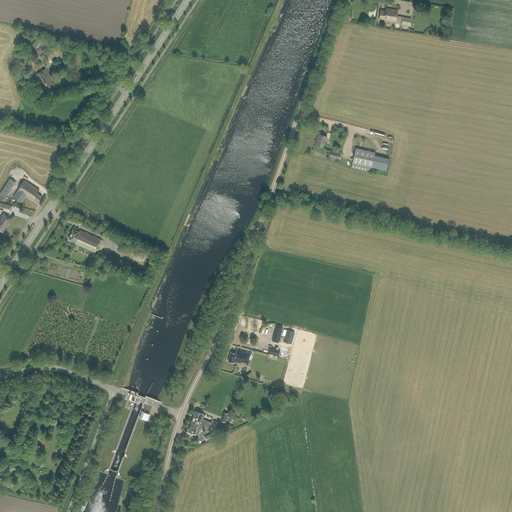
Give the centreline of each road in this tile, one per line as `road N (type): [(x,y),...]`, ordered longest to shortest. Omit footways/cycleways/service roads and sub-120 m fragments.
road 1 (unclassified): [(181,413),(226,318),(340,0)]
road 2 (secondary): [(0,286),(187,0)]
road 3 (unclassified): [(69,511),(114,389)]
